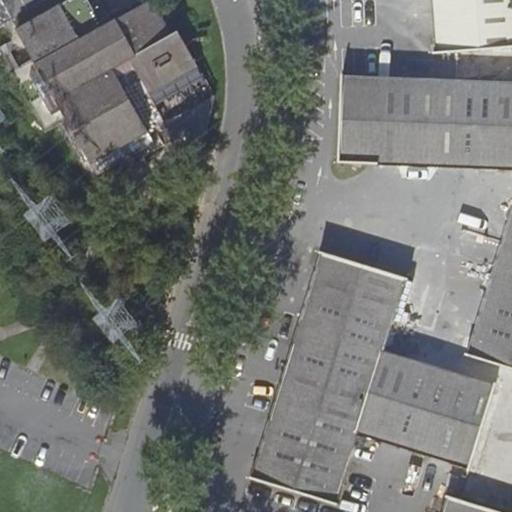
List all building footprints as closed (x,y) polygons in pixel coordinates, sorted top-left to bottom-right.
[(11,72),(45,133),(69,119),(99,174),(155,142),(127,89),(144,80),(151,93),(199,67),(179,31),(170,35),(151,0),(149,0),(104,25),(90,0),(73,0),(19,31),(35,60),(11,72)] [(511,48),(511,0),(432,0),(437,53),(511,48)] [(511,169),(511,85),(341,79),(338,163),(511,169)] [(511,222),(472,355),(511,367),(511,222)] [(308,304),(388,328),(403,279),(323,254),(308,304)] [(249,300),(241,325),(254,329),(262,304),(249,300)] [(388,328),(308,304),(254,481),(333,506),(356,433),(469,469),(493,388),(380,352),(388,328)] [(446,511),(498,511),(451,498),(446,511)]
